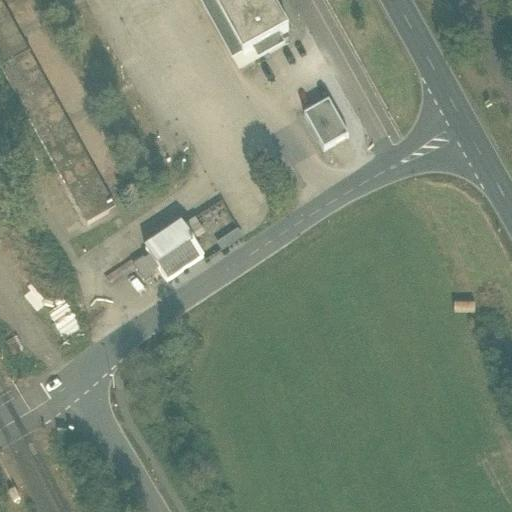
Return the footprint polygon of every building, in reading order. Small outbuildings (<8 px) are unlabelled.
[(269,0),(209,0),(242,59),(288,34),(269,0)] [(0,2),(0,17),(109,214),(115,211),(0,2)] [(0,70),(86,227),(109,214),(0,17),(0,70)] [(303,119),(323,154),(348,140),(328,105),(303,119)] [(184,232),(160,247),(169,262),(193,246),(184,232)] [(159,273),(172,265),(169,262),(160,247),(159,246),(145,255),(157,274),(159,273)] [(202,261),(193,246),(169,262),(172,265),(159,273),(166,284),(202,261)] [(9,495),(15,506),(21,503),(15,492),(9,495)]
